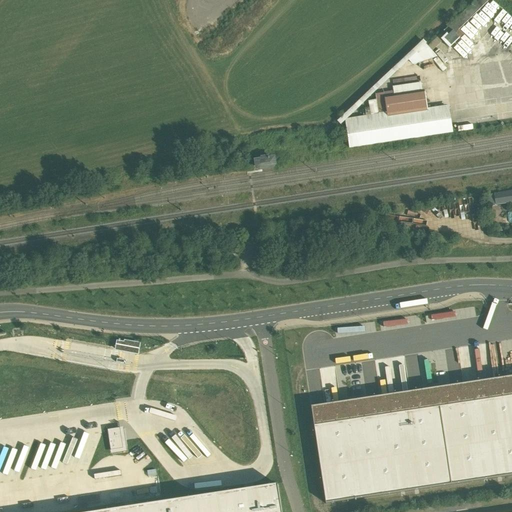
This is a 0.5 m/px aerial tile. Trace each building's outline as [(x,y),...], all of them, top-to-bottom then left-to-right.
[(485,0),(475,0),(457,18),(464,25),(488,2),(485,0)] [(464,25),(457,18),(428,47),(427,47),(432,51),(453,31),(456,35),(447,43),(451,47),(463,35),(459,30),(464,25)] [(428,47),(423,41),(337,122),(340,125),(408,61),(413,65),(437,57),(432,51),(427,47),(428,47)] [(421,83),(392,87),(393,92),(375,95),(379,119),(427,111),(424,91),(422,91),(421,83)] [(379,119),(345,124),(349,148),(437,135),(433,111),(379,119)] [(268,157),(253,160),(254,167),(256,167),(256,168),(259,170),(272,168),(274,165),(273,159),(269,160),(269,159),(268,159),(268,157)] [(511,189),(499,191),(501,203),(511,201),(511,189)] [(511,379),(311,409),(325,503),(511,475),(511,379)] [(128,453),(124,429),(110,431),(114,455),(128,453)] [(281,511),(277,485),(99,511),(281,511)]
